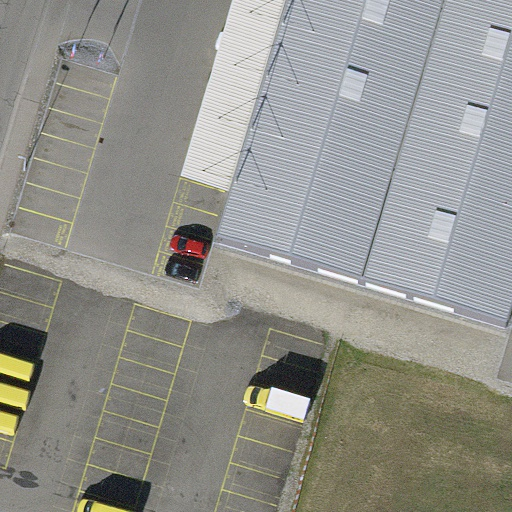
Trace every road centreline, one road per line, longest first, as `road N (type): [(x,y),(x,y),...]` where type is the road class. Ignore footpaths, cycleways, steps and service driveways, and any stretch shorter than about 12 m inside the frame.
road 1 (unknown): [(221,511),(288,330),(110,254)]
road 2 (unknown): [(110,254),(36,511)]
